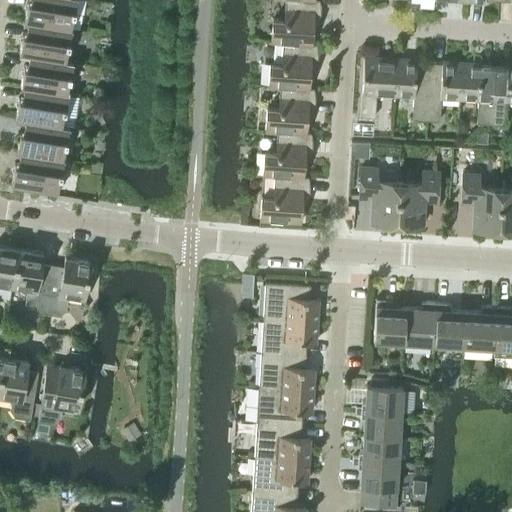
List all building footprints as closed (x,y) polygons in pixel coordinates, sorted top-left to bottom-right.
[(27,0),(24,21),(28,21),(28,20),(72,27),(71,26),(73,11),(74,11),(76,0),(27,0)] [(271,40),(283,41),(283,40),(312,42),(314,11),(319,12),(319,0),(285,0),(284,18),(272,17),(271,40)] [(19,53),(29,54),(29,53),(73,60),(66,59),(68,43),(69,43),(72,27),(28,20),(28,21),(26,31),(23,31),(19,53)] [(268,85),(280,86),(280,85),(309,87),(309,86),(311,56),(316,56),(317,42),(312,42),(283,40),(283,41),(282,62),(270,62),(268,85)] [(20,86),(24,86),(24,85),(68,92),(67,92),(69,76),(70,77),(73,60),(29,53),(29,54),(27,64),(24,64),(20,86)] [(376,92),(395,93),(397,56),(364,54),(360,114),(375,115),(376,92)] [(412,117),(426,118),(429,60),(416,60),(416,57),(397,56),(395,93),(413,94),(412,117)] [(441,96),(460,97),(462,60),(442,59),(442,61),(429,60),(426,118),(440,119),(441,96)] [(477,121),(491,122),(494,64),(481,64),(481,61),(462,60),(460,97),(478,98),(477,121)] [(494,64),(491,122),(504,123),(506,100),(511,100),(511,63),(507,63),(507,65),(494,64)] [(15,118),(25,119),(25,118),(69,126),(69,125),(62,124),(64,108),(65,109),(68,92),(24,85),(24,86),(22,96),(19,96),(15,118)] [(265,129),(277,130),(277,129),(306,131),(306,130),(308,100),(313,101),(314,86),(309,86),(309,87),(280,85),(280,86),(279,107),(267,106),(265,129)] [(16,151),(20,151),(64,157),(63,157),(65,141),(66,142),(69,126),(25,118),(25,119),(23,129),(20,129),(16,151)] [(262,173),(274,174),(274,173),(303,175),(305,145),(310,145),(311,131),(306,130),(306,131),(277,129),(277,130),(276,151),(264,150),(262,173)] [(20,151),(18,161),(15,161),(11,183),(57,190),(60,173),(61,174),(64,157),(20,151)] [(385,225),(396,225),(399,180),(376,178),(377,166),(361,165),(359,195),(372,196),(371,221),(372,221),(372,219),(381,220),(385,225)] [(399,180),(396,225),(407,226),(412,222),(421,222),(421,224),(423,224),(424,199),(437,200),(439,170),(423,169),(422,181),(399,180)] [(487,231),(498,232),(501,186),(478,184),(479,172),(463,171),(461,201),(474,202),(473,227),(474,227),(474,225),(483,226),(487,231)] [(274,173),(274,174),(273,195),(261,195),(260,218),(300,220),(302,189),(307,189),(308,175),(303,175),(274,173)] [(511,186),(501,186),(498,232),(509,232),(511,229),(511,186)] [(0,284),(12,287),(18,247),(0,244),(0,284)] [(30,309),(44,311),(52,263),(41,261),(43,251),(18,247),(12,287),(27,289),(25,302),(30,309)] [(52,263),(44,311),(59,314),(66,308),(68,296),(84,298),(87,276),(88,276),(88,272),(92,273),(93,265),(89,264),(90,259),(65,255),(63,265),(52,263)] [(265,280),(263,315),(317,319),(318,297),(309,296),(310,283),(265,280)] [(373,339),(404,341),(406,305),(391,304),(391,298),(376,297),(373,339)] [(404,341),(434,343),(436,300),(421,299),(421,306),(406,305),(404,341)] [(434,343),(464,345),(466,309),(451,308),(451,301),(436,300),(434,343)] [(464,345),(494,346),(496,304),(481,303),(481,309),(466,309),(464,345)] [(511,355),(511,311),(511,305),(496,304),(494,346),(493,354),(511,355)] [(263,315),(261,350),(306,353),(306,340),(315,341),(317,319),(263,315)] [(3,353),(0,372),(0,393),(12,395),(10,408),(6,406),(30,418),(38,369),(26,367),(28,357),(15,355),(15,352),(6,350),(6,354),(3,353)] [(261,350),(259,385),(312,388),(314,366),(305,366),(306,353),(261,350)] [(78,406),(81,388),(82,384),(85,385),(86,377),(83,376),(84,367),(59,362),(58,367),(47,365),(38,419),(53,422),(60,416),(62,404),(78,406)] [(356,404),(355,408),(401,411),(403,385),(389,384),(389,378),(371,377),(371,383),(367,383),(365,401),(362,401),(361,405),(356,404)] [(259,385),(256,420),(301,422),(302,410),(311,410),(312,388),(259,385)] [(365,417),(363,434),(399,436),(401,411),(355,408),(355,412),(361,412),(361,416),(365,417)] [(256,420),(254,454),(308,458),(309,436),(300,435),(301,422),(256,420)] [(353,455),(352,458),(398,461),(399,436),(363,434),(362,451),(359,451),(358,455),(353,455)] [(254,454),(252,489),(297,492),(298,479),(307,480),(308,458),(254,454)] [(398,461),(352,458),(352,462),(358,463),(358,467),(361,467),(360,485),(396,487),(398,461)] [(252,489),(250,511),(304,511),(305,505),(296,504),(297,492),(252,489)]
